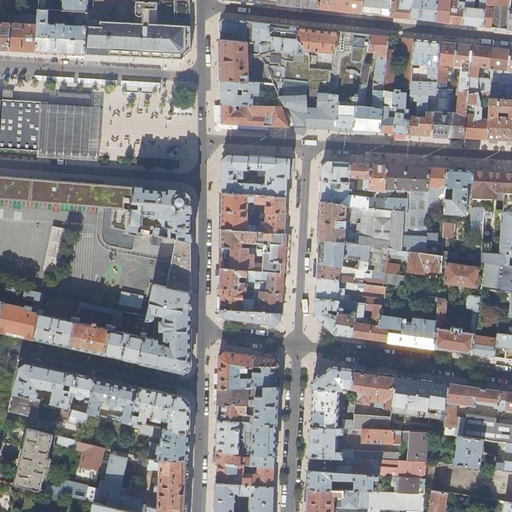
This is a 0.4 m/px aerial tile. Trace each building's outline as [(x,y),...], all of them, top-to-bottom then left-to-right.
[(0,0),(0,50),(1,51),(9,51),(10,23),(0,22),(0,0)] [(63,0),(63,10),(69,10),(72,11),(87,11),(87,12),(88,0),(63,0)] [(176,0),(177,26),(190,26),(189,0),(176,0)] [(278,0),(278,4),(297,6),(319,8),(319,0),(278,0)] [(319,0),(319,8),(361,13),(362,0),(319,0)] [(362,0),(361,13),(378,15),(389,16),(391,0),(362,0)] [(391,0),(389,16),(404,17),(412,18),(413,0),(391,0)] [(413,0),(412,18),(427,20),(435,21),(437,0),(413,0)] [(437,0),(435,21),(443,22),(448,23),(450,0),(437,0)] [(450,0),(448,23),(449,23),(456,24),(462,24),(465,2),(458,1),(457,0),(450,0)] [(482,26),(485,0),(465,0),(465,2),(462,24),(472,25),(482,26)] [(485,0),(482,26),(483,26),(497,28),(507,29),(509,0),(485,0)] [(157,2),(136,1),(136,3),(135,6),(135,8),(136,12),(136,14),(138,15),(140,16),(141,16),(142,15),(143,15),(144,9),(148,9),(157,10),(157,2)] [(49,10),(39,9),(38,24),(37,36),(36,52),(63,53),(85,55),(86,21),(87,11),(72,11),(69,10),(68,14),(70,16),(74,16),(74,20),(75,21),(76,25),(65,24),(65,23),(56,23),(56,24),(50,24),(48,22),(49,10)] [(256,22),(254,21),(224,18),(220,22),(220,39),(248,42),(254,43),(261,44),(261,46),(274,43),(269,31),(270,23),(256,22)] [(86,21),(85,55),(99,55),(106,56),(115,56),(116,39),(116,23),(86,21)] [(10,23),(9,51),(23,52),(36,52),(37,36),(38,24),(10,23)] [(143,24),(139,23),(133,23),(116,23),(116,39),(115,56),(137,57),(182,59),(190,51),(190,33),(190,26),(177,26),(147,24),(143,24)] [(279,24),(270,23),(269,31),(274,43),(277,50),(261,54),(271,75),(270,75),(274,83),(284,105),(287,106),(307,112),(307,94),(309,82),(309,68),(309,57),(308,52),(298,39),(298,26),(287,25),(279,24)] [(320,29),(298,26),(298,39),(308,52),(309,57),(309,68),(332,69),(333,54),(333,47),(337,47),(339,31),(320,29)] [(352,32),(339,31),(337,47),(333,47),(333,54),(332,69),(329,93),(358,96),(360,82),(364,63),(366,54),(368,51),(370,34),(352,32)] [(381,35),(370,34),(368,51),(371,51),(377,52),(374,83),(383,84),(387,50),(389,36),(381,35)] [(414,39),(406,38),(402,83),(407,83),(411,83),(411,81),(412,62),(414,39)] [(248,54),(248,42),(220,39),(220,56),(220,60),(221,80),(260,82),(274,83),(270,75),(271,75),(261,54),(261,46),(261,44),(254,43),(254,54),(248,54)] [(429,40),(414,39),(412,62),(418,63),(418,65),(420,65),(420,68),(428,69),(427,82),(411,81),(411,83),(411,88),(411,93),(418,94),(416,115),(416,116),(427,117),(427,111),(428,95),(436,95),(436,89),(440,41),(429,40)] [(450,42),(440,41),(436,89),(452,89),(453,84),(446,83),(447,65),(454,66),(456,43),(450,42)] [(458,136),(464,137),(469,76),(471,45),(456,43),(454,66),(454,67),(460,68),(456,112),(450,112),(448,136),(458,136)] [(471,45),(469,76),(478,77),(478,69),(476,68),(476,66),(488,68),(488,70),(491,70),(491,67),(489,67),(490,47),(482,46),(471,45)] [(499,48),(490,47),(489,67),(491,67),(491,70),(490,78),(499,79),(500,75),(500,69),(507,70),(507,76),(506,84),(508,84),(511,83),(511,77),(511,70),(508,69),(510,49),(499,48)] [(383,84),(383,90),(393,91),(394,88),(396,60),(394,51),(387,50),(383,84)] [(364,63),(360,82),(367,83),(370,64),(364,63)] [(307,112),(307,127),(319,128),(323,128),(336,129),(338,102),(328,101),(329,93),(332,69),(309,68),(309,82),(307,94),(307,112)] [(469,76),(464,137),(478,138),(487,138),(488,119),(481,119),(481,107),(480,105),(478,96),(478,92),(477,82),(478,77),(469,76)] [(490,78),(478,77),(477,82),(478,92),(478,96),(486,95),(489,94),(490,78)] [(260,82),(221,80),(221,89),(221,103),(262,105),(261,99),(253,99),(253,94),(260,94),(260,82)] [(358,96),(354,130),(366,131),(380,131),(383,90),(383,84),(374,83),(373,107),(364,106),(367,83),(360,82),(358,96)] [(395,114),(393,132),(401,133),(408,133),(410,115),(410,108),(406,107),(406,91),(400,91),(400,88),(394,88),(393,91),(393,105),(396,106),(395,114)] [(441,135),(448,136),(450,112),(452,89),(436,89),(436,95),(435,111),(433,135),(441,135)] [(60,90),(59,103),(56,103),(44,102),(43,123),(42,151),(91,155),(91,126),(92,93),(60,90)] [(383,90),(380,131),(387,132),(393,132),(395,114),(389,114),(390,106),(393,106),(393,105),(393,91),(383,90)] [(338,102),(336,129),(345,129),(354,130),(358,96),(329,93),(328,101),(338,102)] [(410,108),(410,115),(416,115),(418,94),(411,93),(410,108)] [(427,111),(435,111),(436,95),(428,95),(427,111)] [(0,148),(42,151),(43,123),(44,102),(14,100),(13,100),(0,98),(0,148)] [(488,119),(487,138),(506,139),(511,139),(511,99),(489,98),(489,100),(488,119)] [(262,105),(221,103),(221,112),(222,123),(254,124),(289,126),(281,106),(262,105)] [(307,112),(287,106),(295,126),(307,127),(307,112)] [(427,117),(424,134),(433,135),(435,111),(427,111),(427,117)] [(410,115),(408,133),(418,134),(424,134),(427,117),(416,116),(416,115),(410,115)] [(179,145),(169,154),(172,158),(173,158),(175,158),(177,157),(180,154),(182,153),(182,151),(182,149),(179,145)] [(228,156),(223,161),(223,192),(244,194),(266,196),(287,197),(288,179),(290,179),(291,159),(270,158),(249,157),(228,156)] [(350,177),(351,163),(339,162),(329,162),(323,166),(322,181),(341,182),(342,176),(350,177)] [(386,191),(388,165),(372,164),(351,163),(350,177),(350,183),(341,182),(322,181),(322,190),(321,202),(346,205),(364,207),(385,210),(385,199),(374,198),(370,198),(349,195),(350,190),(355,190),(356,178),(365,178),(364,190),(373,190),(386,191)] [(429,188),(430,168),(407,166),(388,165),(386,191),(385,196),(390,197),(393,192),(393,190),(398,190),(398,193),(405,193),(405,190),(409,190),(409,199),(402,199),(402,196),(398,196),(398,198),(385,198),(385,199),(385,210),(405,212),(404,213),(409,213),(408,236),(407,252),(410,252),(426,254),(427,233),(428,210),(429,188)] [(446,188),(447,169),(439,168),(430,168),(429,188),(440,188),(439,197),(441,197),(445,197),(446,188)] [(474,183),(474,170),(462,170),(447,169),(446,188),(453,188),(453,199),(445,199),(444,214),(467,215),(467,200),(468,183),(474,183)] [(511,172),(506,172),(485,171),(474,170),(474,183),(473,198),(473,200),(473,207),(484,208),(483,219),(491,219),(493,191),(504,192),(500,258),(490,257),(491,242),(482,242),(482,257),(482,262),(486,263),(509,266),(510,257),(511,223),(511,172)] [(0,198),(99,207),(97,235),(97,236),(98,239),(99,242),(101,244),(102,245),(105,247),(107,249),(108,249),(111,250),(131,254),(171,261),(175,241),(175,239),(171,238),(154,234),(151,234),(130,230),(132,208),(132,203),(133,187),(126,187),(111,186),(66,182),(21,178),(0,176),(0,198)] [(171,238),(171,232),(177,232),(177,239),(190,242),(190,221),(190,210),(191,198),(190,197),(190,196),(189,195),(189,194),(188,193),(187,192),(185,191),(184,191),(160,189),(133,187),(132,203),(139,204),(139,209),(132,208),(130,230),(151,234),(154,234),(171,238)] [(440,188),(429,188),(428,210),(440,210),(441,197),(439,197),(440,188)] [(453,188),(446,188),(445,197),(445,199),(453,199),(453,188)] [(385,196),(386,191),(373,190),(374,198),(385,199),(385,198),(385,196)] [(286,205),(287,197),(266,196),(244,194),(223,192),(222,212),(222,229),(245,231),(255,232),(256,226),(252,226),(248,221),(249,206),(256,204),(267,205),(266,212),(267,213),(286,214),(286,205)] [(363,216),(364,207),(346,205),(321,202),(320,220),(320,239),(359,245),(361,233),(357,233),(346,232),(347,215),(363,216)] [(390,249),(402,251),(403,235),(404,213),(405,212),(385,210),(364,207),(363,216),(362,224),(361,233),(359,245),(372,247),(390,249)] [(484,208),(473,207),(472,207),(470,238),(482,239),(483,219),(484,208)] [(286,224),(286,214),(267,213),(266,222),(261,222),(261,226),(256,226),(255,232),(258,232),(285,233),(286,224)] [(452,224),(444,223),(443,237),(452,237),(452,224)] [(53,226),(43,271),(59,274),(68,229),(53,226)] [(245,231),(222,229),(222,238),(222,247),(243,249),(243,246),(243,243),(242,241),(241,241),(241,240),(244,240),(246,243),(257,243),(258,240),(258,232),(255,232),(245,231)] [(288,234),(285,233),(258,232),(258,240),(266,241),(265,252),(264,264),(264,272),(285,274),(286,254),(288,234)] [(439,233),(427,233),(426,254),(442,257),(443,243),(438,243),(439,233)] [(168,287),(190,291),(190,282),(190,242),(177,239),(175,239),(175,241),(171,261),(172,262),(173,262),(168,287)] [(359,245),(320,239),(319,252),(319,263),(343,266),(343,267),(344,255),(362,257),(360,266),(357,266),(357,269),(368,270),(370,258),(372,247),(359,245)] [(243,249),(222,247),(222,259),(222,269),(241,270),(248,271),(255,271),(255,263),(256,255),(255,255),(249,255),(250,249),(243,249)] [(388,257),(390,249),(372,247),(370,258),(388,260),(388,257)] [(409,257),(410,252),(407,252),(402,251),(390,249),(388,257),(409,260),(409,257)] [(441,271),(442,257),(426,254),(410,252),(409,257),(411,257),(410,271),(424,273),(424,269),(441,271)] [(264,264),(255,263),(255,271),(264,272),(264,264)] [(343,266),(319,263),(318,268),(318,278),(338,281),(355,283),(355,278),(340,276),(341,273),(342,273),(343,266)] [(480,267),(447,263),(444,284),(477,288),(480,267)] [(511,266),(509,266),(486,263),(482,289),(492,290),(511,292),(511,266)] [(400,266),(387,264),(386,273),(385,283),(388,283),(402,285),(403,279),(402,279),(402,276),(400,275),(400,274),(399,274),(400,266)] [(357,269),(343,267),(343,266),(342,273),(341,273),(340,276),(355,278),(355,283),(365,285),(369,285),(371,271),(368,270),(357,269)] [(221,280),(221,290),(243,291),(248,291),(248,284),(243,284),(240,282),(240,277),(243,277),(248,277),(248,271),(241,270),(222,269),(221,280)] [(255,271),(248,271),(248,277),(247,281),(256,282),(256,281),(256,279),(269,280),(270,273),(264,272),(255,271)] [(385,283),(386,273),(371,271),(369,285),(384,287),(385,283)] [(268,293),(283,295),(284,295),(285,284),(285,274),(270,273),(269,280),(269,282),(268,293)] [(338,281),(318,278),(317,288),(317,298),(340,301),(345,302),(346,289),(364,291),(365,285),(355,283),(338,281)] [(268,293),(269,282),(256,281),(256,282),(255,292),(261,292),(268,293)] [(173,308),(191,312),(191,302),(191,291),(190,291),(168,287),(166,286),(155,284),(151,302),(150,303),(173,308)] [(14,294),(15,287),(7,285),(5,292),(14,294)] [(364,291),(386,294),(387,288),(384,287),(369,285),(365,285),(364,291)] [(0,331),(12,334),(34,339),(39,314),(40,309),(44,294),(25,290),(23,299),(33,301),(32,308),(24,306),(24,308),(3,303),(0,317),(0,331)] [(243,291),(221,290),(221,299),(221,310),(243,311),(243,299),(243,293),(243,291)] [(283,300),(283,295),(268,293),(261,292),(260,300),(260,312),(282,313),(283,300)] [(374,305),(380,305),(380,299),(366,297),(351,296),(351,298),(349,298),(348,302),(358,303),(365,304),(374,305)] [(479,313),(481,297),(470,296),(468,297),(467,309),(474,310),(471,333),(476,333),(476,331),(479,313)] [(316,312),(336,335),(339,308),(340,301),(317,298),(316,312)] [(243,311),(260,312),(260,300),(243,299),(243,311)] [(445,299),(438,299),(438,305),(437,318),(436,323),(436,329),(436,349),(455,352),(473,354),(475,336),(476,333),(471,333),(463,331),(463,329),(451,327),(451,330),(442,328),(442,325),(446,319),(447,301),(445,299)] [(115,309),(80,302),(79,307),(114,315),(115,309)] [(190,341),(191,312),(173,308),(150,303),(147,317),(146,319),(149,320),(150,320),(151,320),(152,320),(153,320),(154,319),(154,318),(154,317),(154,314),(163,316),(164,321),(160,321),(160,331),(165,331),(165,341),(171,341),(171,346),(158,344),(158,340),(145,337),(144,344),(140,362),(184,372),(189,367),(190,341)] [(371,340),(389,342),(391,328),(379,326),(381,309),(382,306),(380,305),(374,305),(372,325),(368,324),(368,321),(363,321),(365,304),(358,303),(356,312),(353,337),(371,340)] [(428,348),(436,349),(436,329),(436,323),(437,318),(438,305),(434,309),(433,317),(434,320),(413,318),(412,325),(407,324),(407,319),(386,316),(384,314),(385,309),(381,309),(379,326),(391,328),(389,342),(412,346),(428,348)] [(347,336),(353,337),(356,312),(353,312),(350,315),(344,314),(344,309),(339,308),(336,335),(341,336),(347,336)] [(52,343),(70,347),(75,323),(76,317),(72,316),(71,320),(44,314),(45,311),(40,309),(39,314),(34,339),(52,343)] [(120,311),(115,309),(114,315),(112,323),(117,324),(120,311)] [(282,321),(282,313),(260,312),(243,311),(221,310),(221,314),(225,319),(251,323),(276,326),(282,321)] [(121,358),(140,362),(144,344),(145,337),(149,320),(146,319),(147,317),(142,315),(124,311),(123,317),(140,320),(137,335),(116,330),(117,327),(111,325),(111,327),(105,354),(121,358)] [(87,350),(105,354),(111,327),(111,325),(107,324),(106,328),(80,322),(80,318),(76,317),(75,323),(70,347),(87,350)] [(482,337),(475,336),(473,354),(485,356),(495,358),(496,347),(497,339),(489,338),(489,335),(482,334),(482,337)] [(511,335),(498,334),(497,339),(496,347),(506,349),(505,359),(511,360),(511,335)] [(220,371),(219,388),(254,387),(254,378),(241,378),(241,371),(248,371),(248,369),(250,369),(251,367),(254,367),(254,366),(255,356),(226,351),(220,356),(220,371)] [(261,357),(255,356),(254,366),(263,366),(280,367),(280,364),(275,359),(261,357)] [(60,405),(68,372),(62,370),(48,367),(27,363),(20,367),(18,377),(14,393),(37,399),(38,393),(37,390),(37,387),(44,389),(44,388),(54,390),(51,402),(60,405)] [(254,378),(254,387),(279,387),(279,377),(280,367),(263,366),(263,372),(254,372),(254,378)] [(352,388),(354,370),(333,367),(323,374),(314,382),(313,388),(340,391),(343,391),(343,387),(349,387),(348,389),(348,392),(351,392),(352,388)] [(392,409),(396,376),(375,373),(354,370),(352,388),(361,390),(359,401),(370,403),(370,399),(376,399),(375,407),(392,409)] [(91,397),(96,378),(92,377),(82,375),(68,372),(60,405),(72,408),(87,412),(90,402),(84,400),(83,406),(71,403),(74,393),(75,393),(75,394),(76,396),(77,396),(77,397),(80,398),(81,398),(83,398),(85,397),(86,397),(87,396),(91,397)] [(404,377),(396,376),(392,409),(391,418),(390,430),(397,431),(403,431),(406,431),(424,432),(431,432),(442,434),(445,434),(446,424),(446,420),(447,403),(448,383),(430,381),(404,377)] [(120,383),(96,378),(91,397),(90,400),(90,402),(87,412),(89,412),(99,415),(102,401),(108,403),(117,404),(124,406),(121,418),(115,416),(115,419),(132,423),(132,420),(136,405),(140,387),(120,383)] [(511,392),(489,389),(482,388),(448,383),(447,403),(446,420),(446,424),(445,434),(458,436),(485,439),(507,442),(511,442),(511,392)] [(164,428),(189,433),(190,403),(185,397),(165,393),(140,387),(136,405),(132,420),(146,423),(146,421),(148,415),(152,416),(151,418),(152,419),(161,421),(162,419),(170,421),(169,426),(165,425),(164,428)] [(254,387),(219,388),(219,394),(219,404),(248,405),(249,400),(256,400),(257,397),(264,397),(264,394),(279,394),(279,390),(279,387),(254,387)] [(348,428),(355,429),(355,420),(344,420),(344,424),(339,424),(340,391),(313,388),(312,408),(311,427),(348,428)] [(10,406),(9,410),(36,417),(40,400),(37,399),(14,393),(10,406)] [(248,405),(219,404),(218,420),(241,422),(241,415),(247,415),(247,413),(250,413),(251,404),(256,404),(256,416),(255,424),(277,426),(278,413),(279,394),(264,394),(264,397),(257,397),(256,400),(249,400),(248,405)] [(87,412),(72,408),(69,420),(73,421),(73,423),(82,425),(82,424),(86,425),(89,412),(87,412)] [(255,423),(255,424),(256,416),(247,415),(241,415),(241,422),(245,423),(255,423)] [(363,429),(390,430),(391,418),(355,415),(355,420),(355,429),(363,429)] [(169,459),(188,460),(188,446),(189,433),(164,428),(149,424),(146,423),(132,420),(132,423),(131,426),(141,429),(141,432),(162,437),(160,445),(150,443),(147,458),(166,461),(167,459),(169,459)] [(241,422),(218,420),(218,435),(217,451),(237,453),(240,453),(241,422)] [(255,423),(245,423),(244,453),(252,454),(253,454),(255,423)] [(276,447),(277,426),(255,424),(255,423),(253,454),(276,456),(276,447)] [(348,428),(311,427),(311,442),(310,457),(337,458),(343,458),(355,459),(356,450),(346,449),(344,452),(336,452),(336,450),(338,449),(339,448),(339,440),(338,439),(338,438),(336,438),(337,434),(348,434),(348,428)] [(53,434),(28,428),(21,455),(15,484),(16,484),(40,489),(46,467),(48,467),(49,467),(51,459),(50,458),(48,457),(53,434)] [(402,445),(403,431),(397,431),(390,430),(363,429),(363,442),(382,443),(402,445)] [(430,439),(431,432),(424,432),(406,431),(403,431),(402,445),(402,453),(358,452),(358,459),(361,459),(368,459),(383,460),(402,461),(428,462),(428,461),(430,439)] [(441,441),(442,434),(431,432),(430,439),(441,441)] [(104,447),(82,442),(59,436),(57,443),(84,451),(80,465),(99,469),(104,447)] [(481,468),(485,439),(458,436),(455,465),(481,468)] [(511,442),(507,442),(506,451),(511,451),(511,462),(505,461),(505,464),(496,463),(496,470),(511,472),(511,442)] [(275,467),(276,456),(253,454),(252,454),(252,458),(237,456),(237,453),(217,451),(217,463),(245,465),(259,466),(275,467)] [(47,485),(46,490),(55,493),(94,501),(99,502),(140,511),(145,511),(147,505),(148,500),(120,493),(128,458),(111,454),(104,481),(103,480),(103,481),(101,481),(99,489),(92,487),(94,479),(94,476),(92,474),(85,472),(82,473),(80,484),(63,480),(61,488),(47,485)] [(187,487),(188,460),(169,459),(167,459),(166,461),(147,458),(144,457),(138,456),(138,463),(140,466),(149,468),(158,468),(161,471),(160,479),(155,479),(154,492),(157,492),(157,493),(160,493),(159,506),(157,507),(147,505),(145,511),(185,511),(187,494),(187,487)] [(337,458),(310,457),(310,463),(310,470),(332,472),(352,473),(352,467),(337,466),(337,458)] [(352,467),(352,473),(367,474),(368,459),(361,459),(360,465),(358,465),(358,467),(352,467)] [(427,478),(428,462),(402,461),(383,460),(383,464),(374,464),(373,475),(380,475),(400,476),(427,478)] [(245,465),(217,463),(219,463),(219,473),(218,482),(218,483),(241,484),(274,486),(274,477),(275,468),(275,467),(259,466),(258,474),(244,474),(245,465)] [(332,472),(310,470),(309,479),(309,489),(333,490),(333,480),(355,481),(355,491),(365,491),(375,492),(375,480),(380,480),(380,475),(373,475),(367,474),(352,473),(332,472)] [(426,489),(427,478),(400,476),(399,492),(420,493),(420,488),(426,489)] [(101,481),(94,479),(92,487),(99,489),(101,481)] [(218,483),(218,482),(217,482),(216,500),(215,511),(244,511),(239,511),(238,511),(234,511),(236,492),(241,494),(241,484),(218,483)] [(273,511),(274,506),(274,486),(241,484),(241,494),(241,495),(251,496),(250,503),(248,503),(248,507),(250,507),(249,511),(273,511)] [(333,490),(309,489),(307,511),(334,511),(335,502),(343,502),(343,508),(370,509),(370,504),(364,504),(365,491),(355,491),(333,490)] [(426,493),(420,493),(399,492),(375,492),(365,491),(364,504),(370,504),(383,505),(425,506),(426,493)] [(445,511),(449,493),(433,491),(429,511),(445,511)] [(99,502),(94,501),(91,511),(139,511),(140,511),(99,502)] [(511,511),(511,501),(505,501),(503,511),(511,511)]
